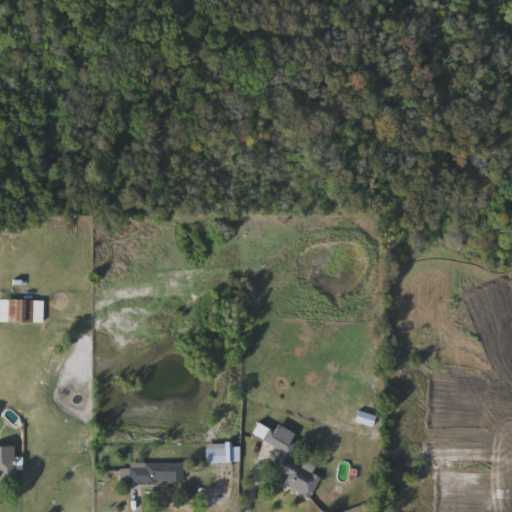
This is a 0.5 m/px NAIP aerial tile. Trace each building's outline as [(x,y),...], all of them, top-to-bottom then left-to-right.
[(0,300),(43,300),(43,323),(0,322),(0,300)] [(355,422),(358,412),(375,417),(372,426),(355,422)] [(282,450),(251,435),(257,423),(274,431),(277,425),(298,435),(286,459),(301,466),(304,461),(315,466),(311,474),(320,478),(311,499),(280,484),(284,475),(273,470),(282,450)] [(206,444),(240,444),(240,463),(206,463),(206,444)] [(0,484),(0,457),(15,457),(15,484),(0,484)] [(183,483),(129,484),(129,464),(183,463),(183,483)]
